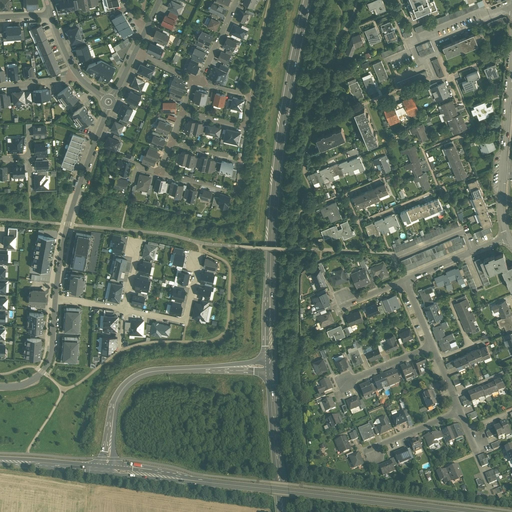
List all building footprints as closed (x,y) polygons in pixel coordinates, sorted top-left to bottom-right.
[(8,0),(0,0),(0,7),(0,9),(9,9),(8,0)] [(65,0),(59,0),(59,1),(59,4),(61,11),(67,10),(65,0)] [(65,0),(67,10),(74,9),(72,1),(72,0),(65,0)] [(80,0),(82,7),(82,10),(89,9),(88,6),(86,0),(80,0)] [(173,1),(172,0),(171,3),(170,2),(168,5),(169,6),(168,8),(179,13),(183,5),(181,4),(173,1)] [(386,10),(381,0),(376,0),(368,4),(370,10),(376,8),(378,13),(386,10)] [(427,0),(407,0),(409,2),(411,1),(412,3),(407,5),(413,19),(437,9),(433,1),(429,3),(427,0)] [(219,6),(213,4),(210,10),(219,14),(223,16),(226,10),(219,6)] [(245,12),(240,10),(236,19),(245,23),(249,14),(245,12)] [(116,25),(125,19),(122,13),(115,18),(112,19),(116,25)] [(449,14),(415,28),(417,34),(451,19),(449,14)] [(167,16),(165,15),(162,23),(172,28),(176,20),(173,19),(167,16)] [(211,17),(207,26),(216,30),(220,21),(217,20),(211,17)] [(119,30),(129,24),(125,19),(116,25),(119,30)] [(392,31),(391,28),(393,28),(391,22),(381,26),(383,32),(386,31),(387,33),(384,34),(387,40),(397,36),(394,30),(392,31)] [(132,30),(129,24),(119,30),(122,36),(125,34),(132,30)] [(38,26),(32,29),(34,36),(43,32),(41,25),(38,26)] [(241,28),(234,25),(230,33),(237,36),(241,38),(243,39),(245,34),(246,34),(248,31),(241,28)] [(67,32),(69,37),(80,33),(78,27),(71,29),(68,30),(67,32)] [(375,27),(365,31),(370,44),(380,40),(375,27)] [(162,33),(157,30),(153,38),(160,41),(164,43),(165,44),(165,43),(166,44),(166,43),(168,39),(169,36),(162,33)] [(483,31),(474,35),(478,44),(478,45),(487,41),(484,32),(483,31)] [(43,32),(34,36),(37,42),(46,38),(43,32)] [(212,37),(202,32),(202,33),(199,39),(199,40),(204,42),(209,44),(212,37)] [(80,33),(69,37),(71,42),(72,43),(75,42),(82,40),(82,39),(80,33)] [(360,34),(353,37),(354,38),(352,39),(346,54),(351,56),(355,48),(358,46),(357,45),(363,42),(360,34)] [(474,34),(458,41),(463,51),(478,44),(474,35),(474,34)] [(46,38),(37,42),(40,48),(49,45),(46,38)] [(233,41),(227,38),(224,46),(227,48),(233,50),(236,44),(237,43),(233,41)] [(458,41),(443,47),(447,57),(463,51),(458,41)] [(156,45),(151,43),(147,50),(152,53),(160,56),(163,49),(156,45)] [(49,45),(40,48),(43,55),(52,51),(49,45)] [(75,48),(77,54),(89,50),(87,45),(80,47),(75,48)] [(196,48),(195,48),(193,52),(194,53),(192,56),(194,57),(200,60),(202,60),(206,53),(204,52),(196,48)] [(91,56),(89,50),(77,54),(79,60),(84,58),(91,56)] [(52,51),(43,55),(45,61),(54,57),(52,51)] [(225,54),(221,52),(218,59),(224,62),(227,64),(231,56),(225,54)] [(54,57),(45,61),(48,68),(57,64),(54,57)] [(441,67),(437,58),(432,61),(435,70),(441,67)] [(113,67),(101,61),(97,62),(97,63),(96,64),(95,63),(89,65),(86,70),(96,75),(95,77),(100,79),(101,78),(107,81),(108,79),(113,69),(113,67)] [(389,79),(381,61),(373,65),(379,80),(384,78),(385,80),(389,79)] [(197,65),(190,62),(187,69),(191,71),(196,73),(199,66),(197,65)] [(57,64),(48,68),(51,74),(57,71),(60,70),(57,64)] [(146,66),(141,64),(137,71),(144,74),(150,77),(154,70),(146,66)] [(221,64),(218,69),(226,72),(227,72),(229,68),(228,67),(223,65),(221,64)] [(495,64),(484,68),(488,77),(492,75),(494,79),(499,76),(495,67),(496,66),(495,64)] [(17,66),(9,67),(10,76),(11,79),(19,78),(17,66)] [(32,66),(23,67),(25,77),(33,76),(32,67),(32,66)] [(226,72),(218,69),(214,67),(209,78),(213,80),(213,81),(213,82),(215,83),(217,83),(217,82),(222,84),(227,72),(226,72)] [(441,67),(435,70),(439,78),(445,76),(441,67)] [(467,76),(469,80),(462,83),(466,91),(473,88),(474,89),(477,88),(475,82),(477,82),(476,79),(478,78),(480,77),(478,71),(467,76)] [(137,77),(135,77),(131,85),(139,88),(142,90),(146,82),(144,81),(137,77)] [(377,91),(372,77),(363,81),(369,94),(377,91)] [(181,83),(173,80),(171,87),(172,87),(173,87),(183,91),(185,85),(181,83)] [(357,81),(349,85),(355,100),(364,97),(357,81)] [(438,86),(432,88),(434,94),(447,89),(444,83),(438,86)] [(72,90),(68,86),(57,95),(59,97),(57,98),(63,106),(65,105),(66,107),(78,98),(74,94),(75,93),(72,90)] [(183,91),(173,87),(172,87),(170,93),(179,96),(181,97),(183,91)] [(47,89),(40,90),(41,100),(48,99),(47,90),(47,89)] [(199,90),(196,90),(195,94),(194,101),(200,102),(203,90),(199,89),(199,90)] [(447,89),(434,94),(436,101),(449,95),(447,89)] [(40,90),(33,91),(33,92),(34,101),(41,100),(40,90)] [(206,91),(203,90),(200,102),(206,104),(207,97),(208,93),(206,92),(206,91)] [(23,91),(12,92),(14,103),(16,103),(17,106),(22,105),(22,102),(24,102),(23,93),(23,91)] [(134,93),(131,91),(129,95),(128,95),(126,99),(127,99),(132,102),(137,104),(141,96),(134,93)] [(30,92),(23,93),(24,102),(31,101),(30,92)] [(222,95),(220,94),(216,93),(216,94),(216,96),(215,99),(214,101),(214,103),(217,104),(220,105),(223,106),(224,103),(225,100),(224,100),(225,95),(222,95)] [(244,100),(233,97),(233,100),(231,107),(242,110),(244,100)] [(413,98),(403,102),(409,116),(418,112),(413,98)] [(452,101),(441,105),(442,108),(440,109),(442,113),(444,113),(455,108),(452,101)] [(173,102),(167,102),(167,103),(164,103),(164,106),(165,106),(165,112),(169,111),(169,113),(174,113),(174,111),(176,111),(175,103),(173,103),(173,102)] [(403,102),(394,106),(400,120),(409,116),(403,102)] [(485,102),(474,106),(475,108),(471,109),(473,114),(477,113),(478,117),(483,115),(484,117),(489,115),(487,112),(493,110),(491,105),(487,107),(485,102)] [(129,107),(123,104),(120,110),(130,114),(133,109),(129,107)] [(87,110),(84,106),(72,115),(74,117),(73,118),(79,126),(80,125),(82,127),(93,118),(90,114),(90,113),(87,110)] [(394,106),(385,110),(390,122),(394,121),(395,122),(400,120),(394,106)] [(455,108),(444,113),(445,115),(443,116),(445,121),(452,118),(458,115),(455,108)] [(374,133),(368,119),(370,118),(368,115),(367,115),(364,109),(354,113),(368,147),(378,143),(376,137),(377,136),(376,133),(374,133)] [(130,114),(120,110),(118,115),(124,118),(128,120),(130,114)] [(458,115),(452,118),(453,121),(449,122),(451,127),(454,125),(464,121),(461,114),(458,115)] [(165,122),(160,120),(158,125),(156,128),(157,128),(156,130),(161,131),(161,132),(164,133),(167,134),(169,129),(170,126),(171,125),(165,122)] [(118,123),(115,121),(111,129),(120,133),(123,125),(118,123)] [(195,122),(189,121),(188,124),(186,132),(186,133),(193,135),(193,133),(196,122),(195,122)] [(464,121),(454,125),(456,128),(452,129),(454,134),(467,129),(464,121)] [(202,123),(195,122),(196,122),(193,133),(199,134),(201,125),(202,123)] [(422,124),(410,129),(412,134),(417,132),(421,141),(427,139),(423,128),(424,128),(422,124)] [(220,128),(216,127),(216,126),(212,126),(208,125),(207,127),(206,132),(219,135),(220,128)] [(45,126),(33,127),(33,133),(33,137),(45,136),(45,126)] [(233,130),(226,129),(225,134),(224,140),(230,141),(233,130)] [(333,132),(325,135),(322,136),(322,137),(317,139),(321,149),(346,139),(342,129),(336,131),(336,130),(333,131),(333,132)] [(241,132),(233,130),(230,141),(238,143),(240,137),(241,132)] [(78,135),(73,134),(71,139),(82,143),(82,141),(83,141),(84,140),(85,140),(86,138),(84,137),(78,135)] [(159,137),(154,135),(153,140),(152,140),(151,143),(151,145),(156,146),(156,147),(158,148),(159,148),(162,149),(163,144),(164,144),(165,141),(164,141),(165,139),(159,137)] [(120,141),(112,138),(109,136),(105,145),(116,150),(120,141)] [(488,136),(481,139),(484,147),(481,149),(483,154),(495,149),(493,143),(492,144),(488,136)] [(21,138),(12,138),(12,143),(8,143),(8,152),(22,152),(22,145),(21,138)] [(82,143),(71,139),(69,144),(82,149),(82,147),(81,147),(81,145),(82,143)] [(46,144),(35,144),(35,154),(37,154),(46,154),(46,144)] [(82,149),(69,144),(67,149),(78,153),(78,151),(79,151),(80,150),(81,151),(82,149)] [(414,145),(402,150),(404,155),(408,153),(412,162),(418,160),(419,159),(414,149),(415,149),(414,145)] [(445,148),(448,154),(456,151),(454,145),(445,148)] [(78,153),(67,149),(65,155),(78,159),(78,158),(77,157),(78,156),(77,155),(78,153)] [(157,153),(148,150),(146,155),(146,156),(156,159),(156,160),(157,160),(160,154),(157,153)] [(456,151),(448,154),(450,161),(459,157),(456,151)] [(189,153),(182,152),(182,154),(180,163),(186,164),(188,154),(189,154),(189,153)] [(189,154),(188,154),(186,164),(186,165),(192,166),(194,157),(195,155),(189,154)] [(78,159),(65,155),(63,160),(74,164),(75,162),(76,161),(77,161),(78,159)] [(156,159),(146,156),(146,155),(145,155),(143,161),(151,164),(154,165),(156,160),(156,159)] [(208,158),(202,156),(201,159),(199,167),(199,169),(205,170),(205,169),(208,158),(208,159),(208,158)] [(386,156),(374,161),(376,165),(377,165),(382,162),(384,168),(382,168),(382,169),(384,173),(390,170),(386,160),(387,159),(386,156)] [(459,157),(450,161),(453,167),(461,163),(459,157)] [(208,159),(208,158),(205,169),(205,170),(212,171),(212,170),(214,161),(214,160),(208,159)] [(365,170),(360,158),(357,159),(357,158),(350,161),(353,170),(359,168),(360,172),(365,170)] [(36,161),(35,161),(36,169),(46,168),(48,168),(48,160),(42,160),(36,161)] [(74,164),(63,160),(61,165),(66,167),(72,169),(74,170),(74,168),(73,168),(74,166),(73,166),(74,164)] [(122,161),(119,160),(117,167),(120,167),(121,169),(120,173),(127,175),(128,175),(131,163),(129,162),(122,161)] [(412,162),(406,165),(408,169),(412,168),(416,177),(422,174),(418,164),(419,163),(418,160),(412,162)] [(228,162),(222,161),(221,163),(220,171),(219,172),(225,173),(228,162)] [(350,161),(347,162),(347,161),(339,164),(340,165),(343,173),(349,171),(350,175),(354,173),(353,170),(350,161)] [(234,164),(228,162),(225,173),(231,175),(233,169),(234,164)] [(461,163),(453,167),(455,173),(464,169),(461,163)] [(340,165),(337,166),(337,164),(329,167),(330,168),(333,176),(338,174),(340,178),(344,176),(343,173),(340,165)] [(24,165),(12,165),(12,172),(13,177),(24,177),(24,172),(24,165)] [(327,168),(319,171),(320,172),(323,180),(329,178),(330,182),(335,180),(333,176),(330,168),(328,169),(327,168)] [(464,169),(455,173),(458,179),(467,176),(464,169)] [(318,173),(317,172),(310,175),(314,184),(319,182),(320,186),(325,184),(323,180),(320,172),(318,173)] [(416,177),(413,178),(415,182),(420,181),(423,190),(430,187),(426,177),(427,176),(425,173),(422,174),(416,177)] [(38,176),(35,176),(35,189),(48,188),(48,183),(45,183),(44,177),(44,175),(38,176)] [(151,178),(146,177),(146,176),(140,175),(138,185),(137,189),(147,191),(148,191),(149,185),(151,178)] [(120,180),(116,179),(114,187),(118,188),(121,189),(122,189),(126,190),(128,181),(120,180)] [(165,181),(157,179),(155,189),(158,189),(158,191),(163,192),(165,183),(165,181)] [(480,187),(476,179),(468,183),(470,187),(471,190),(480,187)] [(183,186),(178,185),(178,184),(172,182),(171,185),(169,193),(175,194),(174,197),(180,199),(183,186)] [(385,184),(376,188),(376,187),(376,188),(379,197),(380,197),(379,196),(388,192),(389,193),(385,183),(385,184)] [(480,187),(471,190),(474,198),(481,195),(483,194),(480,187)] [(379,197),(376,188),(370,190),(375,201),(380,199),(379,197)] [(197,190),(190,189),(189,190),(187,198),(187,200),(194,202),(197,190)] [(211,192),(204,190),(202,199),(209,201),(211,192)] [(370,190),(365,193),(369,204),(375,201),(370,190)] [(369,204),(365,193),(359,195),(364,206),(369,204)] [(230,197),(223,195),(220,194),(219,198),(218,203),(220,204),(222,207),(223,208),(224,207),(224,208),(225,207),(228,208),(230,197)] [(364,206),(359,195),(353,197),(358,208),(364,206)] [(474,198),(473,198),(476,206),(485,202),(481,195),(474,198)] [(438,198),(432,201),(436,211),(442,208),(438,198)] [(432,201),(426,203),(430,214),(436,211),(432,201)] [(336,202),(321,208),(324,217),(330,214),(333,220),(341,217),(338,209),(339,209),(336,202)] [(485,202),(476,206),(479,213),(486,210),(488,210),(485,202)] [(426,203),(420,206),(423,215),(424,216),(430,214),(426,203)] [(419,205),(413,207),(417,217),(423,215),(420,206),(419,205)] [(413,207),(407,210),(411,220),(417,217),(413,207)] [(407,210),(401,212),(405,222),(406,222),(411,220),(407,210)] [(479,213),(478,214),(481,221),(489,218),(486,210),(479,213)] [(392,215),(385,218),(385,219),(388,227),(394,225),(395,229),(400,227),(395,215),(393,216),(392,215)] [(489,218),(481,221),(484,229),(487,228),(489,227),(492,225),(489,218)] [(383,220),(382,219),(375,222),(375,223),(379,231),(384,229),(385,233),(390,231),(388,227),(385,219),(383,220)] [(353,235),(347,222),(341,225),(343,229),(338,231),(336,226),(333,227),(337,238),(343,235),(344,239),(353,235)] [(375,223),(373,224),(373,223),(365,226),(369,235),(374,233),(376,237),(380,235),(379,231),(375,223)] [(333,227),(322,231),(325,238),(331,236),(333,239),(337,238),(333,227)] [(17,231),(8,231),(8,236),(4,235),(4,246),(7,246),(14,247),(14,246),(15,237),(16,237),(17,231)] [(91,235),(76,233),(75,236),(73,246),(72,253),(70,263),(70,266),(85,269),(86,265),(87,256),(89,248),(90,240),(91,235)] [(54,238),(38,236),(32,269),(48,271),(54,238)] [(114,240),(113,246),(114,247),(113,250),(116,251),(115,254),(121,255),(122,249),(122,248),(122,246),(123,246),(124,242),(120,241),(114,240)] [(148,244),(146,244),(144,252),(143,257),(154,259),(157,246),(148,244)] [(183,254),(175,252),(173,263),(183,265),(185,254),(183,254)] [(494,255),(489,257),(488,257),(484,258),(485,259),(484,259),(490,272),(490,273),(494,271),(494,270),(502,267),(503,269),(508,267),(504,258),(505,258),(503,253),(495,256),(494,255)] [(127,260),(116,258),(115,264),(126,267),(127,260)] [(217,264),(207,258),(205,263),(204,267),(208,268),(216,269),(216,266),(217,264)] [(368,269),(364,259),(359,261),(363,270),(364,269),(365,271),(368,269)] [(484,259),(480,261),(484,270),(485,273),(486,274),(490,272),(484,259)] [(384,263),(371,268),(374,276),(380,273),(382,278),(389,275),(384,263)] [(112,275),(124,278),(126,267),(115,264),(112,275)] [(151,266),(142,264),(141,264),(139,272),(149,274),(151,266)] [(511,265),(508,267),(503,269),(504,270),(502,271),(505,276),(508,282),(507,282),(508,286),(509,285),(511,290),(511,289),(511,265)] [(459,268),(454,270),(454,269),(446,272),(447,274),(450,281),(454,279),(453,278),(457,276),(460,283),(464,282),(462,276),(459,270),(459,268)] [(343,269),(338,271),(339,273),(331,277),(334,285),(347,280),(344,273),(343,269)] [(363,270),(352,274),(357,287),(364,284),(363,282),(369,280),(365,271),(364,269),(363,270)] [(320,270),(311,274),(317,289),(327,286),(321,273),(320,270)] [(181,272),(179,271),(178,276),(179,277),(178,281),(187,283),(188,283),(190,274),(187,273),(181,272)] [(72,273),(71,274),(70,281),(70,284),(69,291),(82,293),(84,275),(77,274),(72,273)] [(205,273),(203,273),(200,283),(205,284),(205,281),(213,283),(214,275),(213,275),(205,273)] [(443,275),(442,274),(435,278),(435,280),(438,286),(442,285),(442,283),(445,282),(448,289),(453,288),(450,281),(447,274),(443,275)] [(140,279),(137,278),(135,288),(142,290),(148,291),(150,281),(148,280),(140,279)] [(112,283),(110,290),(121,293),(123,285),(119,284),(112,282),(112,283)] [(204,288),(199,287),(198,296),(209,298),(210,294),(211,294),(210,293),(211,290),(211,289),(204,288)] [(431,287),(420,292),(425,303),(432,300),(429,293),(433,291),(431,287)] [(183,290),(175,288),(174,288),(172,297),(176,298),(175,301),(182,303),(182,300),(183,300),(185,291),(183,290)] [(121,293),(110,290),(108,298),(108,299),(115,300),(120,301),(121,293)] [(45,291),(31,291),(31,294),(29,294),(29,302),(31,302),(31,305),(44,305),(45,300),(46,300),(46,298),(45,298),(45,297),(44,296),(45,291)] [(326,292),(312,298),(314,303),(317,302),(319,307),(320,308),(324,306),(330,304),(327,297),(328,297),(326,292)] [(396,294),(387,298),(387,297),(383,299),(386,308),(388,311),(392,309),(392,310),(401,306),(396,294)] [(138,296),(134,295),(132,304),(143,306),(145,297),(138,296)] [(457,303),(455,304),(461,318),(469,314),(466,307),(469,305),(467,299),(457,303)] [(506,301),(492,307),(494,312),(499,310),(503,318),(511,315),(506,304),(507,304),(506,301)] [(426,306),(424,307),(429,319),(434,317),(435,319),(439,318),(442,317),(441,314),(438,315),(436,310),(439,309),(436,302),(433,303),(426,306)] [(208,306),(200,304),(196,303),(193,317),(197,318),(197,321),(201,322),(202,319),(206,320),(209,306),(208,306)] [(376,303),(366,308),(370,315),(380,311),(378,306),(376,303)] [(172,304),(172,305),(172,304),(170,312),(181,315),(182,307),(181,306),(172,304)] [(81,309),(65,308),(63,332),(80,333),(81,309)] [(333,321),(329,311),(322,314),(317,316),(317,317),(319,322),(320,321),(322,326),(333,321)] [(359,311),(346,316),(350,325),(363,320),(359,311)] [(43,313),(29,313),(28,332),(42,333),(43,313)] [(469,314),(461,318),(466,332),(469,330),(475,328),(472,320),(475,319),(473,313),(469,314)] [(105,315),(104,315),(104,329),(110,329),(118,330),(118,316),(114,316),(105,315)] [(503,318),(497,320),(499,326),(503,324),(507,333),(511,331),(511,317),(511,315),(503,318)] [(144,320),(138,320),(138,321),(136,321),(136,320),(132,320),(131,322),(131,328),(130,328),(130,331),(130,334),(143,335),(144,320)] [(434,326),(433,327),(434,332),(433,332),(437,340),(439,339),(445,336),(442,329),(448,326),(446,321),(434,326)] [(171,326),(153,322),(152,325),(150,334),(160,336),(161,333),(169,335),(171,326)] [(345,335),(341,325),(327,330),(329,335),(334,334),(336,339),(345,335)] [(410,329),(399,333),(401,337),(403,342),(414,337),(410,329)] [(511,331),(507,333),(503,335),(506,340),(508,339),(510,345),(511,343),(511,331)] [(445,336),(439,339),(440,343),(439,343),(443,351),(444,350),(451,347),(449,341),(455,338),(452,333),(445,336)] [(399,347),(394,335),(387,338),(389,343),(384,345),(385,348),(387,352),(399,347)] [(42,339),(28,338),(26,359),(41,360),(42,339)] [(79,338),(63,338),(62,361),(78,362),(79,338)] [(117,346),(117,344),(103,343),(102,353),(108,353),(108,351),(117,346)] [(457,345),(451,347),(444,350),(446,353),(459,348),(457,345)] [(490,355),(486,346),(480,349),(483,357),(484,358),(490,355)] [(372,349),(366,352),(367,352),(370,361),(382,356),(380,351),(378,347),(372,349)] [(479,348),(473,351),(477,360),(483,357),(480,349),(479,348)] [(358,349),(349,353),(354,365),(363,362),(358,349)] [(473,351),(466,353),(467,354),(470,363),(477,360),(473,351)] [(470,363),(467,354),(460,357),(464,366),(471,363),(470,363)] [(344,358),(336,361),(339,370),(348,366),(346,361),(344,357),(344,358)] [(460,357),(454,360),(456,366),(458,369),(464,366),(460,357)] [(323,359),(313,363),(318,373),(327,369),(323,359)] [(429,372),(423,360),(420,362),(416,364),(415,364),(418,370),(420,376),(421,376),(420,375),(425,373),(424,371),(427,370),(428,373),(429,372)] [(409,364),(405,366),(405,367),(401,369),(406,380),(414,377),(413,376),(414,375),(412,372),(409,364)] [(396,371),(395,370),(384,374),(389,387),(400,382),(398,378),(396,371)] [(384,374),(373,379),(376,385),(378,391),(389,387),(384,374)] [(331,385),(328,379),(326,380),(320,382),(322,387),(317,389),(319,394),(320,394),(324,392),(332,389),(330,385),(331,385)] [(504,389),(500,380),(494,383),(494,384),(498,392),(504,389)] [(369,386),(368,383),(360,387),(360,386),(364,397),(365,397),(364,396),(372,393),(372,392),(370,387),(369,386)] [(494,384),(488,386),(492,396),(498,393),(498,392),(494,384)] [(429,386),(423,389),(425,394),(432,391),(429,386)] [(492,396),(488,386),(481,389),(485,397),(485,398),(492,396)] [(481,388),(475,391),(479,400),(485,397),(481,389),(481,388)] [(425,394),(423,395),(425,399),(424,400),(428,409),(439,405),(433,391),(432,391),(425,394)] [(479,400),(475,391),(468,394),(468,395),(471,400),(472,403),(479,400)] [(357,398),(347,402),(350,410),(360,406),(361,406),(359,402),(357,398)] [(327,401),(322,403),(324,406),(326,412),(335,408),(331,399),(327,401)] [(391,413),(393,416),(392,416),(396,426),(407,422),(406,418),(403,412),(397,414),(396,411),(391,413)] [(339,415),(326,421),(328,426),(330,426),(331,426),(332,429),(341,425),(339,419),(341,418),(339,415)] [(391,429),(385,417),(380,419),(382,424),(377,426),(377,427),(380,434),(380,435),(388,432),(387,431),(391,429)] [(511,435),(505,421),(500,424),(501,426),(499,427),(499,426),(494,428),(495,429),(497,434),(498,439),(502,437),(502,438),(505,436),(506,438),(511,435)] [(369,425),(358,429),(364,442),(375,437),(371,430),(369,425)] [(458,427),(457,426),(451,429),(455,440),(462,437),(458,427)] [(451,429),(444,431),(449,442),(455,440),(451,429)] [(441,439),(438,433),(438,432),(432,434),(432,433),(425,436),(425,437),(429,447),(435,445),(434,442),(441,439)] [(351,450),(345,436),(336,440),(338,444),(337,444),(340,450),(342,453),(351,450)] [(417,439),(410,442),(412,448),(414,452),(421,449),(419,444),(417,439)] [(410,459),(406,449),(394,454),(396,458),(398,464),(410,459)] [(354,455),(349,457),(354,468),(363,464),(358,453),(354,455)] [(393,467),(391,461),(390,462),(379,466),(383,476),(395,471),(393,467)] [(458,465),(453,467),(454,468),(447,471),(451,482),(454,480),(455,482),(460,480),(459,478),(463,476),(458,465)] [(446,469),(441,471),(441,470),(436,472),(440,482),(443,480),(445,484),(451,482),(447,471),(446,469)]
